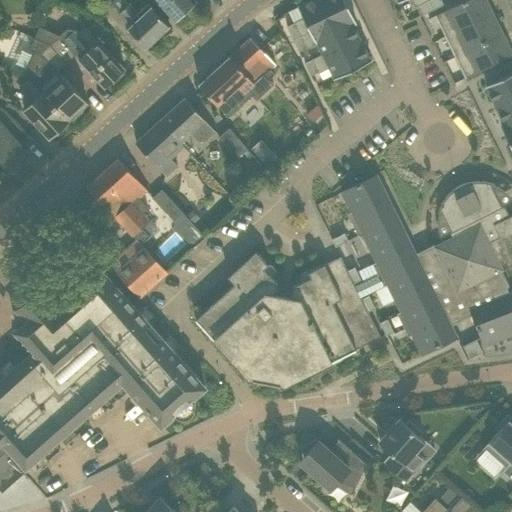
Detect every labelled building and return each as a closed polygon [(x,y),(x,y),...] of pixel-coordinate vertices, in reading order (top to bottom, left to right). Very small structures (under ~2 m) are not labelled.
[(147,47),(170,25),(148,2),(138,12),(130,2),(129,4),(125,0),(115,0),(112,3),(120,12),(131,25),(129,27),(147,47)] [(158,0),(176,19),(196,0),(195,0),(158,0)] [(294,22),(301,35),(351,11),(345,0),(310,0),(299,6),(304,17),(294,22)] [(428,0),(420,4),(424,13),(424,14),(434,9),(429,0),(428,0)] [(442,0),(429,0),(434,9),(444,4),(442,0)] [(466,0),(436,15),(446,36),(493,13),(487,0),(466,0)] [(355,19),(352,13),(351,11),(301,35),(307,48),(307,49),(318,43),(323,53),(324,55),(360,37),(353,24),(356,22),(357,22),(355,19)] [(493,13),(446,36),(456,57),(504,33),(493,13)] [(293,39),(301,35),(294,22),(286,26),(293,39)] [(125,67),(87,26),(80,32),(77,29),(68,28),(60,35),(77,54),(76,54),(105,85),(112,80),(114,82),(124,73),(122,70),(125,67)] [(511,50),(504,33),(456,57),(466,77),(511,55),(511,50)] [(60,35),(50,44),(68,62),(76,54),(77,54),(60,35)] [(307,48),(301,35),(293,39),(299,51),(307,48)] [(251,37),(200,84),(230,117),(254,95),(257,99),(274,84),(270,80),(276,74),(270,68),(276,63),(251,37)] [(371,61),(360,37),(324,55),(323,53),(312,58),(318,72),(319,73),(330,67),(335,78),(371,61)] [(68,62),(50,44),(41,53),(58,71),(68,62)] [(318,72),(312,58),(304,62),(310,76),(318,72)] [(81,108),(88,102),(62,74),(52,84),(37,72),(30,78),(69,119),(71,117),(73,120),(84,110),(81,108)] [(511,72),(479,89),(491,113),(511,103),(511,72)] [(35,100),(24,109),(50,137),(56,131),(59,134),(69,124),(66,122),(69,119),(30,78),(24,84),(35,100)] [(216,131),(186,97),(161,120),(181,142),(194,131),(204,141),(216,131)] [(494,129),(495,131),(499,138),(499,139),(511,132),(511,103),(491,113),(498,127),(496,129),(494,129)] [(161,120),(136,142),(165,176),(177,165),(168,153),(181,142),(161,120)] [(0,172),(8,165),(13,171),(33,153),(5,122),(0,126),(0,172)] [(230,128),(219,137),(236,156),(247,147),(230,128)] [(511,132),(499,139),(511,164),(511,163),(511,132)] [(272,151),(263,160),(269,167),(279,158),(272,151)] [(148,189),(119,158),(104,172),(143,213),(144,213),(149,208),(139,197),(148,189)] [(143,213),(104,172),(88,186),(137,239),(142,244),(150,237),(143,229),(151,221),(144,213),(143,213)] [(511,292),(510,293),(507,287),(509,286),(502,269),(511,263),(511,214),(510,215),(504,204),(502,205),(491,183),(494,184),(495,183),(493,182),(492,182),(490,181),(489,181),(488,181),(486,180),(485,180),(483,180),(482,180),(480,180),(479,180),(477,180),(476,180),(474,180),(473,180),(471,180),(470,181),(468,181),(467,181),(466,182),(464,182),(463,183),(462,184),(460,184),(459,185),(458,186),(456,186),(455,187),(454,188),(453,189),(452,190),(450,191),(449,192),(448,193),(447,194),(446,195),(445,196),(444,197),(444,199),(443,200),(442,201),(441,202),(441,204),(440,205),(439,206),(439,208),(438,209),(438,211),(439,211),(440,209),(440,208),(452,230),(449,231),(452,237),(436,245),(434,243),(415,252),(377,175),(342,192),(353,212),(357,210),(367,230),(359,234),(360,235),(363,234),(377,262),(382,260),(387,270),(378,274),(379,277),(383,285),(383,286),(388,283),(402,311),(398,313),(399,314),(407,310),(417,331),(412,333),(422,353),(457,336),(452,325),(473,314),(485,344),(506,336),(504,331),(511,328),(511,292)] [(205,236),(163,190),(154,198),(174,220),(174,226),(193,247),(205,236)] [(200,218),(193,209),(186,215),(194,223),(200,218)] [(347,232),(334,238),(338,246),(350,239),(347,232)] [(109,263),(117,272),(140,297),(168,271),(145,246),(144,247),(142,244),(137,239),(109,263)] [(379,277),(357,288),(356,286),(350,273),(341,256),(327,263),(325,264),(309,271),(312,277),(294,286),(292,297),(276,294),(278,283),(277,283),(264,268),(269,264),(256,251),(228,276),(235,283),(196,319),(208,332),(213,327),(226,342),(222,346),(245,372),(247,369),(255,370),(254,378),(281,383),(283,376),(291,377),(292,381),(323,365),(320,360),(338,351),(341,357),(357,349),(357,348),(363,345),(381,336),(367,309),(361,296),(360,295),(383,285),(379,277)] [(123,382),(130,389),(162,425),(174,415),(175,416),(178,417),(180,418),(182,418),(186,418),(188,417),(190,417),(192,415),(194,413),(195,412),(195,410),(196,408),(196,407),(196,405),(195,403),(194,400),(193,399),(205,387),(100,268),(56,307),(51,301),(55,296),(54,295),(49,300),(41,291),(46,286),(45,285),(40,289),(39,288),(16,308),(28,320),(17,330),(35,351),(0,381),(0,444),(3,441),(26,467),(123,382)] [(357,270),(350,273),(356,286),(363,282),(357,270)] [(375,305),(368,293),(361,296),(367,309),(375,305)] [(395,331),(389,318),(382,322),(388,334),(395,331)] [(476,339),(469,342),(475,355),(482,351),(476,339)] [(475,355),(469,342),(462,346),(468,358),(475,355)] [(511,416),(508,413),(496,427),(499,430),(489,442),(511,462),(503,470),(511,478),(511,416)] [(422,432),(409,420),(406,424),(400,418),(380,440),(393,452),(385,461),(407,481),(435,450),(419,435),(422,432)] [(340,479),(356,487),(367,464),(339,439),(338,440),(339,441),(331,450),(319,440),(317,442),(315,440),(303,448),(303,447),(302,448),(306,455),(301,461),(332,488),(340,479)] [(0,488),(3,492),(24,473),(12,458),(3,448),(0,445),(0,488)] [(204,464),(194,474),(202,483),(212,473),(204,464)] [(449,503),(457,494),(449,487),(441,496),(449,503)] [(445,511),(446,511),(450,506),(437,494),(420,511),(445,511)] [(177,511),(161,497),(147,511),(177,511)] [(453,511),(464,511),(471,505),(462,497),(450,509),(453,511)]
